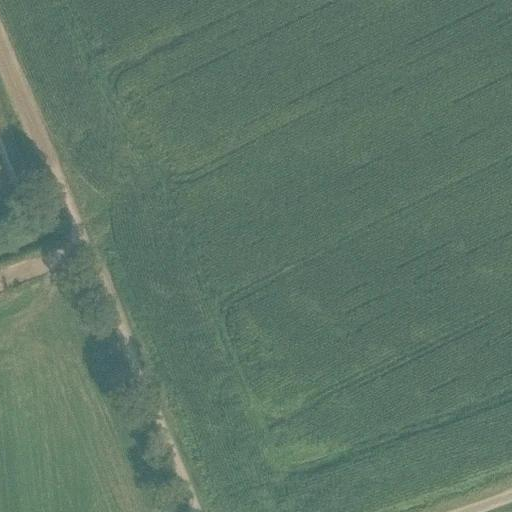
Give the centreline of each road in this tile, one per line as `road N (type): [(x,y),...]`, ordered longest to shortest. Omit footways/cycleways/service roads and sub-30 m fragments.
road 1 (unclassified): [(65,201),(195,511)]
road 2 (track): [(0,48),(65,201)]
